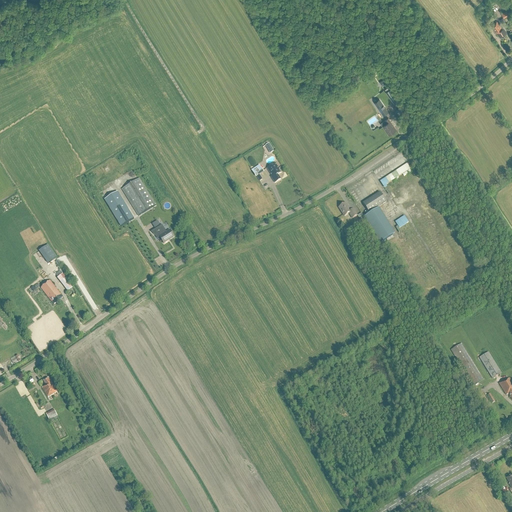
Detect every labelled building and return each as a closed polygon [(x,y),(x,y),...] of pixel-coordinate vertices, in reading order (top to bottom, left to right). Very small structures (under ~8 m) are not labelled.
[(502,0),(497,4),(501,10),(507,6),(502,0)] [(509,14),(506,9),(501,13),(504,18),(509,14)] [(506,33),(503,28),(502,29),(497,21),(491,25),(496,33),(497,32),(500,37),(506,33)] [(394,84),(389,89),(398,99),(403,95),(394,84)] [(388,112),(379,99),(373,102),(382,115),(388,112)] [(387,122),(382,126),(388,134),(396,129),(388,117),(385,120),(387,122)] [(274,152),(269,144),(265,146),(270,154),(274,152)] [(109,147),(117,162),(122,159),(114,145),(109,147)] [(408,163),(380,182),(384,189),(387,188),(386,186),(402,175),(404,177),(411,172),(409,170),(413,168),(411,164),(410,165),(408,163)] [(280,180),(278,175),(281,173),(275,164),(267,169),(272,177),(271,178),(275,183),(280,180)] [(259,166),(256,168),(251,171),(256,178),(257,177),(260,182),(262,180),(259,176),(263,173),(259,166)] [(408,178),(414,181),(420,171),(417,169),(413,175),(411,174),(408,178)] [(155,206),(139,179),(122,190),(138,217),(155,206)] [(106,200),(104,201),(121,227),(122,226),(134,219),(118,193),(106,200)] [(369,214),(386,203),(380,193),(363,204),(369,214)] [(357,216),(353,210),(350,212),(345,204),(339,208),(344,217),(349,214),(352,219),(357,216)] [(395,235),(379,209),(364,218),(380,244),(395,235)] [(399,229),(408,223),(404,216),(395,223),(399,229)] [(160,227),(151,232),(154,236),(158,234),(160,237),(159,237),(160,238),(164,244),(174,238),(170,231),(166,233),(164,229),(162,230),(160,227)] [(63,275),(59,278),(58,278),(61,282),(60,283),(67,292),(72,289),(65,279),(66,278),(63,275)] [(54,305),(63,298),(50,281),(41,289),(49,299),(54,305)] [(451,351),(473,387),(483,380),(461,344),(451,351)] [(479,358),(492,379),(501,374),(488,353),(479,358)] [(48,398),(57,392),(48,378),(43,381),(46,386),(42,388),(48,398)] [(511,383),(509,379),(506,381),(505,380),(499,384),(506,396),(508,394),(511,400),(511,383)] [(482,397),(477,388),(472,391),(477,399),(482,397)] [(46,415),(49,421),(57,416),(54,411),(46,415)]
